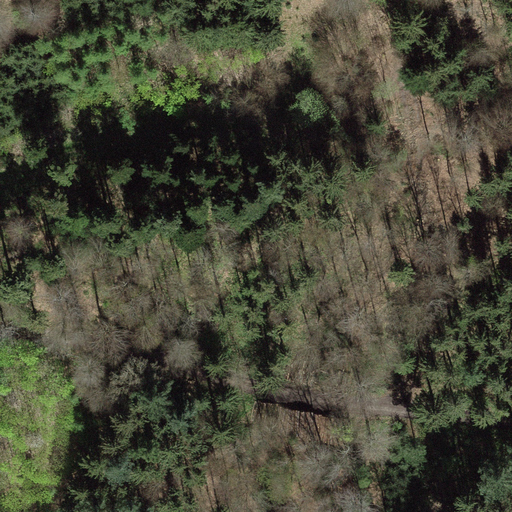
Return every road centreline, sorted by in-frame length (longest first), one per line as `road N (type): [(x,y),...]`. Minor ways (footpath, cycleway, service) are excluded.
road 1 (track): [(0,331),(147,353),(332,396),(511,414)]
road 2 (track): [(389,96),(245,131),(86,146),(0,178)]
